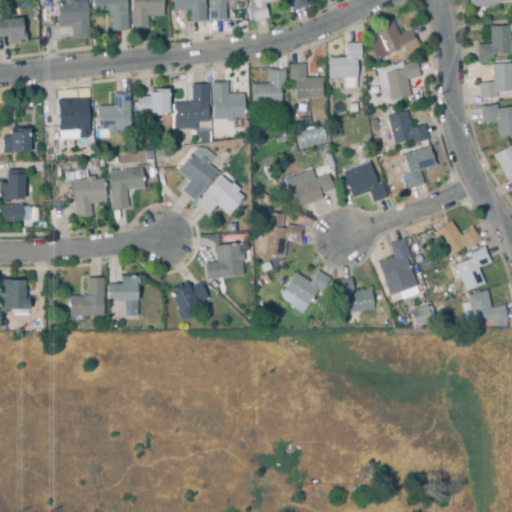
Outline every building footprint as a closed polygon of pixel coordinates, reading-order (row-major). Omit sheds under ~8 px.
[(70,40),(69,28),(56,29),(55,3),(63,3),(63,0),(72,0),(72,3),(85,3),(88,39),(70,40)] [(110,33),(109,14),(90,15),(88,0),(124,0),(126,31),(110,33)] [(130,30),(129,0),(161,0),(162,17),(146,18),(146,30),(130,30)] [(188,24),(187,12),(171,12),(170,0),(202,0),(204,23),(188,24)] [(207,21),(207,0),(241,0),(241,2),(224,3),(224,21),(207,21)] [(252,23),(248,6),(253,5),(251,0),(280,0),(263,5),(267,19),(252,23)] [(291,13),(286,0),(303,0),(306,7),(291,13)] [(485,13),(484,6),(469,9),(466,0),(509,0),(510,2),(497,5),(498,11),(485,13)] [(6,46),(5,38),(0,38),(0,21),(19,19),(21,33),(24,32),(25,44),(6,46)] [(375,62),(371,54),(368,55),(363,45),(375,39),(371,31),(389,21),(398,38),(410,31),(417,45),(402,53),(400,48),(375,62)] [(476,61),(475,46),(489,46),(488,27),(508,26),(509,55),(492,56),(492,61),(476,61)] [(341,90),(340,79),(327,80),(326,60),(344,59),(343,45),(358,44),(359,61),(355,61),(356,79),(354,79),(355,89),(341,90)] [(388,101),(384,73),(401,70),(401,65),(418,62),(420,78),(406,80),(409,98),(388,101)] [(478,100),(477,84),(491,83),(490,65),(510,64),(511,79),(511,92),(494,94),(494,99),(478,100)] [(293,107),(292,81),(288,82),(287,66),(303,65),(304,80),(321,79),(322,84),(320,84),(321,99),(305,100),(305,106),(293,107)] [(279,110),(250,110),(250,85),(265,85),(265,71),(283,71),(283,88),(279,88),(279,110)] [(224,123),(224,121),(211,121),(209,84),(225,83),(226,95),(242,95),(243,119),(233,119),(233,122),(224,123)] [(172,131),(171,104),(190,104),(189,86),(205,85),(207,123),(180,124),(180,131),(172,131)] [(166,116),(136,116),(136,98),(148,98),(148,93),(154,94),(154,90),(167,90),(166,116)] [(105,135),(105,131),(97,132),(96,108),(112,107),(111,95),(128,94),(129,110),(127,110),(128,132),(115,133),(115,135),(105,135)] [(78,139),(77,132),(57,133),(56,101),(70,101),(85,101),(87,138),(78,139)] [(353,112),(351,106),(359,104),(361,110),(353,112)] [(511,136),(496,138),(494,122),(480,124),(478,108),(495,106),(495,110),(511,108),(511,136)] [(392,147),(391,143),(387,144),(385,136),(390,135),(385,118),(404,112),(409,130),(422,126),(426,141),(410,145),(409,142),(392,147)] [(198,128),(208,129),(208,143),(198,143),(198,128)] [(27,155),(0,155),(0,141),(8,141),(8,134),(15,134),(15,131),(27,131),(27,155)] [(511,183),(509,178),(505,180),(492,156),(509,146),(511,151),(511,183)] [(406,191),(405,186),(402,187),(399,178),(403,177),(403,174),(406,173),(401,156),(405,155),(403,149),(410,147),(411,152),(427,148),(433,167),(418,172),(422,186),(406,191)] [(144,162),(143,152),(151,152),(151,162),(144,162)] [(191,202),(179,192),(187,183),(174,172),(190,154),(197,160),(200,157),(207,163),(205,165),(215,174),(191,202)] [(84,171),(83,163),(97,162),(98,170),(84,171)] [(371,205),(365,192),(351,198),(342,178),(358,171),(356,166),(365,162),(375,186),(379,184),(385,199),(371,205)] [(110,211),(105,173),(140,169),(142,189),(124,192),(126,210),(110,211)] [(8,204),(0,204),(0,185),(4,185),(4,172),(21,172),(21,201),(8,201),(8,204)] [(49,184),(48,175),(56,175),(57,183),(49,184)] [(294,211),(287,190),(301,185),(298,178),(305,175),(307,182),(326,176),(332,192),(319,196),(321,201),(294,211)] [(74,219),(69,182),(84,180),(83,178),(93,177),(93,181),(102,180),(104,203),(88,205),(90,218),(74,219)] [(227,217),(215,206),(207,216),(195,206),(219,177),(229,186),(231,184),(238,190),(235,193),(242,198),(227,217)] [(263,209),(256,205),(261,195),(268,199),(263,209)] [(0,204),(18,204),(18,203),(21,203),(21,220),(0,220),(0,204)] [(282,259),(262,256),(263,250),(256,249),(259,227),(265,228),(267,214),(282,216),(280,230),(285,230),(285,226),(301,228),(299,244),(284,242),(282,259)] [(448,257),(432,235),(448,223),(459,237),(470,229),(479,241),(465,251),(462,247),(448,257)] [(387,297),(376,265),(392,259),(387,245),(402,240),(407,255),(403,256),(414,287),(387,297)] [(205,281),(203,264),(215,263),(213,247),(237,244),(238,253),(241,253),(242,262),(240,263),(241,276),(222,279),(205,281)] [(464,292),(458,278),(451,281),(447,269),(470,259),(468,255),(483,249),(489,264),(476,269),(483,284),(464,292)] [(278,275),(276,270),(284,266),(287,271),(278,275)] [(306,306),(282,291),(293,274),(308,284),(316,271),(329,280),(319,294),(316,292),(306,306)] [(263,285),(260,278),(264,275),(268,282),(263,285)] [(123,318),(122,302),(106,302),(106,286),(119,286),(119,277),(137,276),(138,289),(135,289),(136,318),(123,318)] [(346,323),(345,314),(340,315),(334,282),(349,279),(352,293),(368,290),(372,310),(356,313),(357,320),(346,323)] [(67,318),(66,297),(85,297),(85,280),(101,280),(102,317),(67,318)] [(9,314),(0,314),(0,295),(5,295),(5,281),(22,282),(22,311),(9,311),(9,314)] [(177,312),(167,292),(178,285),(180,288),(185,285),(187,289),(198,283),(206,299),(193,306),(192,304),(177,312)] [(489,325),(488,320),(464,325),(460,305),(467,304),(465,296),(485,292),(488,308),(503,306),(506,322),(489,325)] [(414,327),(409,312),(425,306),(431,322),(414,327)] [(377,320),(375,313),(380,311),(383,319),(377,320)]
